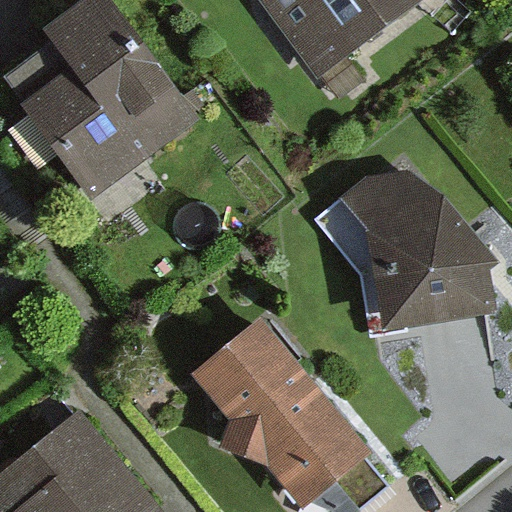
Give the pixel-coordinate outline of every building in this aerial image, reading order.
[(200,118),(111,0),(99,0),(49,37),(73,70),(26,106),(94,197),(200,118)] [(457,23),(441,0),(244,0),(327,115),(457,23)] [(357,216),(373,331),(511,311),(511,304),(506,261),(456,202),(357,216)] [(298,511),(306,511),(379,452),(272,324),(195,387),(298,511)] [(0,378),(10,371),(0,359),(0,378)] [(166,511),(90,415),(0,485),(0,511),(166,511)]
